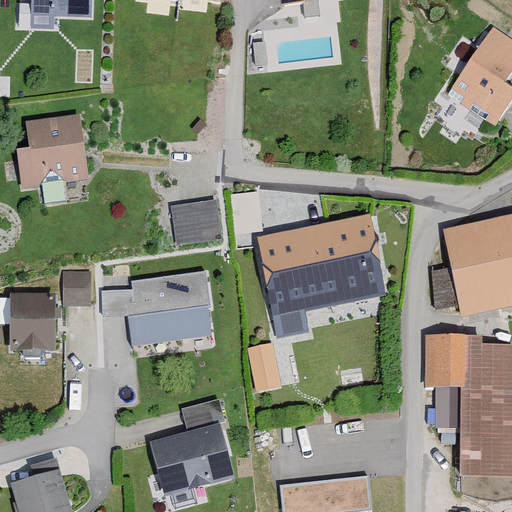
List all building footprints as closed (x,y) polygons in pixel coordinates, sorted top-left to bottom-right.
[(87,0),(28,0),(27,29),(51,30),(51,19),(86,21),(87,0)] [(321,0),(275,0),(276,8),(306,5),(306,2),(321,0)] [(511,92),(503,87),(511,72),(511,46),(489,31),(446,97),(491,127),(511,95),(511,92)] [(85,183),(75,116),(22,124),(26,151),(14,153),(20,193),(85,183)] [(257,190),(233,191),(235,221),(258,220),(257,190)] [(219,241),(212,202),(165,209),(172,249),(219,241)] [(511,306),(511,217),(442,232),(459,317),(511,306)] [(382,300),(367,219),(256,240),(275,339),(304,333),(301,315),(382,300)] [(133,291),(102,292),(103,317),(129,318),(133,347),(215,336),(206,272),(131,281),(133,291)] [(86,275),(59,275),(60,309),(87,308),(86,275)] [(52,308),(36,297),(5,297),(5,351),(52,351),(52,308)] [(510,480),(511,347),(480,346),(480,340),(423,339),(422,391),(432,391),(432,432),(459,432),(459,479),(510,480)] [(272,343),(248,349),(258,392),(283,386),(272,343)] [(210,430),(204,405),(177,412),(183,435),(147,444),(162,499),(229,481),(215,428),(210,430)] [(67,511),(52,462),(29,469),(32,480),(8,487),(15,511),(67,511)] [(366,475),(279,486),(282,511),(364,511),(371,511),(366,475)]
